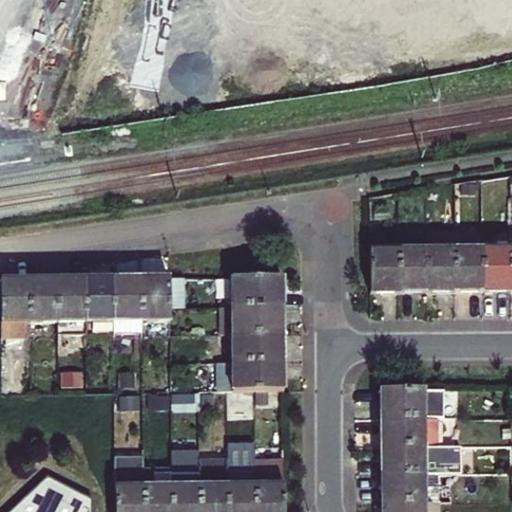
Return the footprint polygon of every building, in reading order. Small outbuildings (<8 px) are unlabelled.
[(427,251),(427,296),(455,296),(455,234),(426,234),(427,251)] [(455,234),(455,296),(483,295),(483,250),(482,234),(455,234)] [(483,250),(483,295),(511,295),(510,250),(483,250)] [(427,251),(399,252),(399,297),(427,296),(427,251)] [(399,297),(399,252),(369,252),(370,297),(399,297)] [(239,280),(230,280),(231,308),(240,308),(239,280)] [(239,280),(240,308),(283,308),(282,280),(239,280)] [(62,281),(33,282),(34,326),(62,325),(62,281)] [(64,281),(62,281),(62,325),(62,339),(89,339),(89,325),(89,281),(83,281),(64,281)] [(118,281),(89,281),(89,325),(118,325),(118,281)] [(147,281),(118,281),(118,325),(148,324),(147,281)] [(176,281),(147,281),(148,324),(176,324),(176,309),(176,281)] [(34,326),(33,282),(4,282),(4,326),(34,326)] [(240,308),(240,336),(283,336),(283,308),(240,308)] [(89,325),(89,339),(118,338),(118,325),(89,325)] [(283,336),(240,336),(240,364),(284,363),(283,336)] [(256,394),(284,394),(284,363),(240,364),(240,394),(256,394)] [(240,364),(224,364),(225,395),(228,394),(240,394),(240,364)] [(438,420),(438,392),(381,392),(382,421),(424,420),(438,420)] [(168,410),(168,413),(197,414),(197,397),(144,396),(144,401),(118,401),(118,409),(168,410)] [(382,448),(424,448),(424,420),(382,421),(382,448)] [(438,420),(424,420),(424,448),(438,448),(438,420)] [(424,476),(424,448),(382,448),(382,477),(424,476)] [(173,472),(172,511),(200,511),(200,489),(200,453),(172,454),(173,472)] [(145,479),(144,511),(172,511),(173,472),(144,472),(145,479)] [(229,489),(228,511),(257,511),(257,488),(257,474),(229,474),(229,489)] [(439,476),(424,476),(382,477),(383,505),(439,504),(439,476)] [(91,511),(92,500),(45,477),(7,511),(91,511)] [(115,511),(144,511),(145,479),(115,480),(115,511)] [(257,488),(257,511),(286,511),(286,488),(257,488)] [(200,489),(200,511),(228,511),(229,489),(200,489)]
